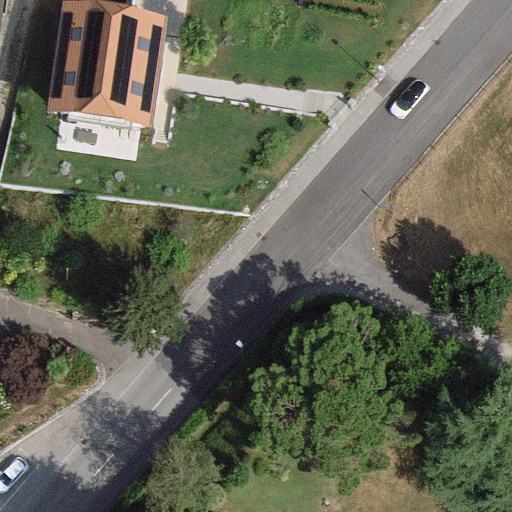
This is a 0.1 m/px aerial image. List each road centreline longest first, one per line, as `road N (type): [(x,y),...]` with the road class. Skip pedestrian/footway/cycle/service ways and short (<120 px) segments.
road 1 (tertiary): [(65,511),(305,250)]
road 2 (tertiary): [(305,250),(511,9)]
road 3 (residential): [(511,375),(414,323),(305,250)]
